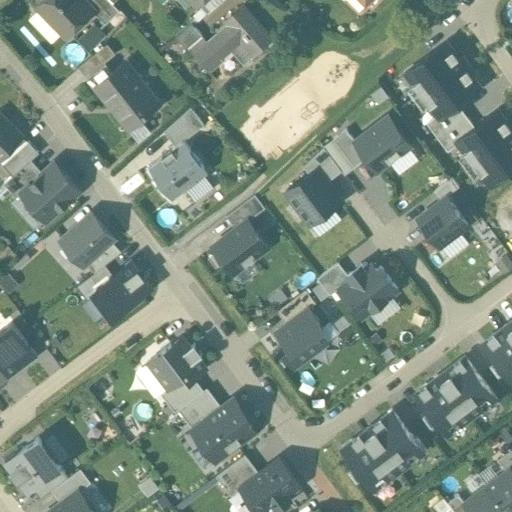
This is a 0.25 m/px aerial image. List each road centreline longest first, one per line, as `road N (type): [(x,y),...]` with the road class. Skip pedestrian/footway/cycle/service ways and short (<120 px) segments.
road 1 (residential): [(0,433),(180,287)]
road 2 (residential): [(294,443),(461,322)]
road 3 (residential): [(294,443),(180,287)]
road 4 (residential): [(0,47),(105,184)]
road 5 (residential): [(180,287),(105,184)]
road 6 (residential): [(389,224),(461,322)]
